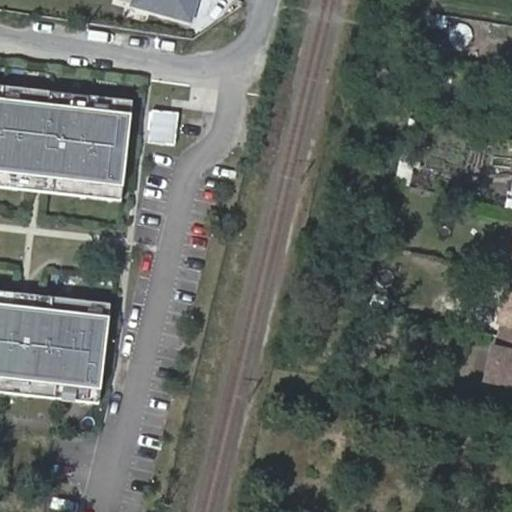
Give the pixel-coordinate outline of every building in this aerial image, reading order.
[(201,0),(132,0),(130,8),(194,26),(201,0)] [(132,104),(0,88),(0,188),(121,202),(132,104)] [(149,109),(146,144),(175,147),(178,112),(149,109)] [(511,286),(505,316),(511,317),(504,343),(499,342),(490,375),(511,379),(511,286)] [(109,305),(0,293),(0,392),(98,404),(109,305)]
